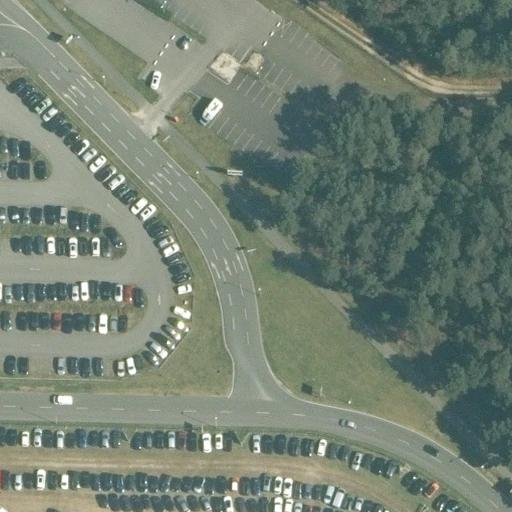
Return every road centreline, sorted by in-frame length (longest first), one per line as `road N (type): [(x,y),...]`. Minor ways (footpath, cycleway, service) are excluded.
road 1 (tertiary): [(253,414),(242,289),(215,228),(0,6)]
road 2 (tertiary): [(499,511),(447,466),(390,438),(314,417),(253,414)]
road 3 (tertiary): [(253,414),(0,408)]
road 4 (track): [(511,109),(339,93)]
